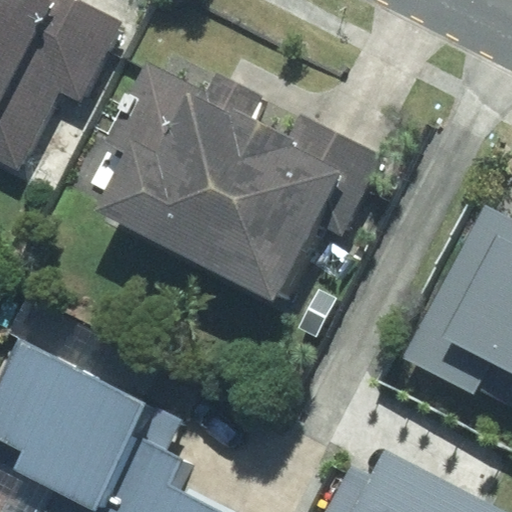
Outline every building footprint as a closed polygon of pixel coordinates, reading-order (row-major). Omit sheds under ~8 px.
[(0,0),(0,161),(28,176),(69,95),(93,107),(132,27),(78,0),(0,0)] [(273,100),(227,77),(215,98),(156,67),(115,146),(144,162),(114,220),(293,312),(335,232),(352,241),(393,162),(310,120),(299,142),(261,124),(273,100)] [(511,218),(493,209),(416,363),(491,400),(492,397),(511,406),(511,218)] [(58,511),(225,511),(185,491),(198,464),(156,443),(169,415),(42,349),(0,428),(0,461),(67,496),(58,511)] [(361,470),(340,511),(508,511),(403,459),(390,486),(361,470)]
